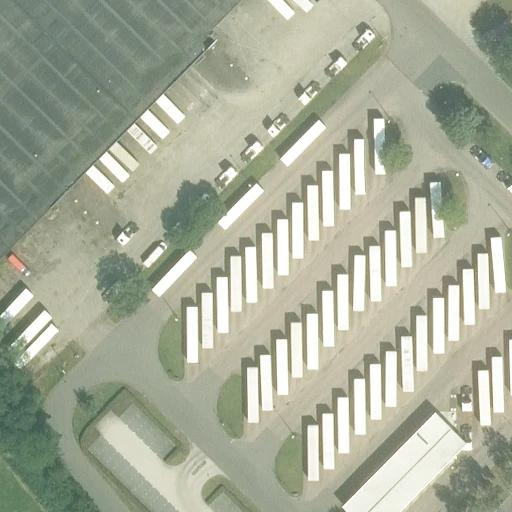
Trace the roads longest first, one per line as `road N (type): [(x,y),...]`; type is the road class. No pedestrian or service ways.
road 1 (unclassified): [(125,352),(432,39)]
road 2 (unknown): [(346,0),(58,290)]
road 3 (unclassified): [(283,511),(125,352)]
road 4 (unclassified): [(125,352),(80,378),(57,411),(65,446),(114,511)]
